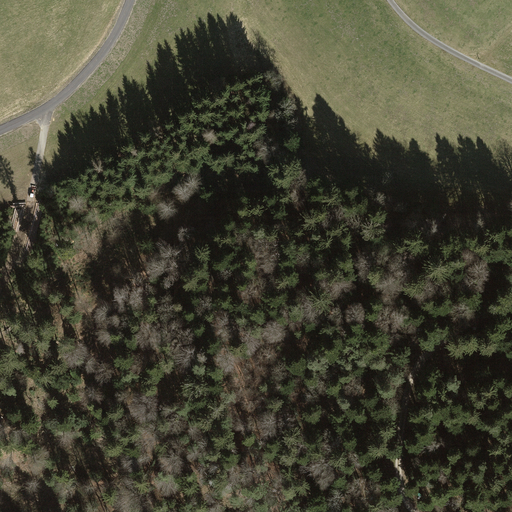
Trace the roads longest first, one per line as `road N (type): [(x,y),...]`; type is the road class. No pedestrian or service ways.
road 1 (track): [(414,511),(400,485),(398,453),(417,367),(428,350),(511,307)]
road 2 (unclassified): [(131,0),(83,76),(0,133)]
road 3 (track): [(48,106),(13,264)]
road 4 (track): [(390,0),(430,38),(511,81)]
